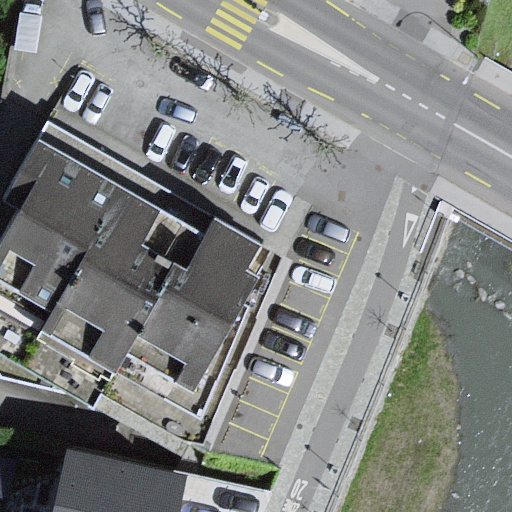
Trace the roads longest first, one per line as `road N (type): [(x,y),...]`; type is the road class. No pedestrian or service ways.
road 1 (residential): [(294,511),(410,220)]
road 2 (primary): [(446,117),(239,0)]
